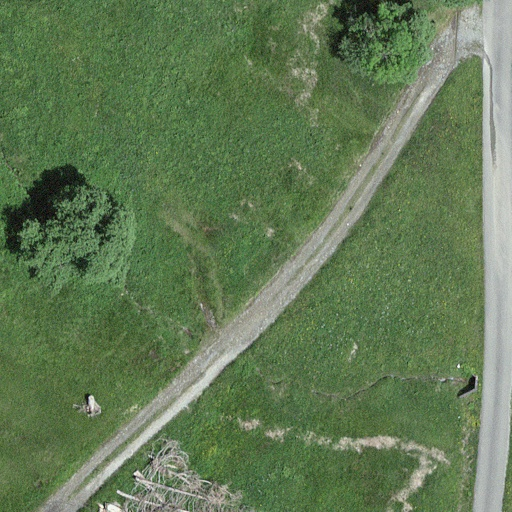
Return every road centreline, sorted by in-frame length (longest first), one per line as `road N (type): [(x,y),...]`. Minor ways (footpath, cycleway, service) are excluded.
road 1 (track): [(61,511),(332,243),(452,30),(494,24)]
road 2 (track): [(498,0),(497,334),(486,511)]
